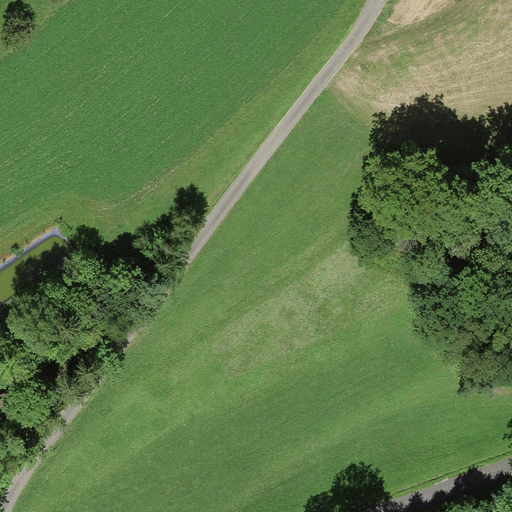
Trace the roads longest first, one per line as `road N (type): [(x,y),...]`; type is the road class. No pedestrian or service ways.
road 1 (track): [(1,511),(71,402),(270,148),(374,0)]
road 2 (unclassified): [(370,511),(511,455)]
road 3 (track): [(347,45),(442,20),(462,0)]
